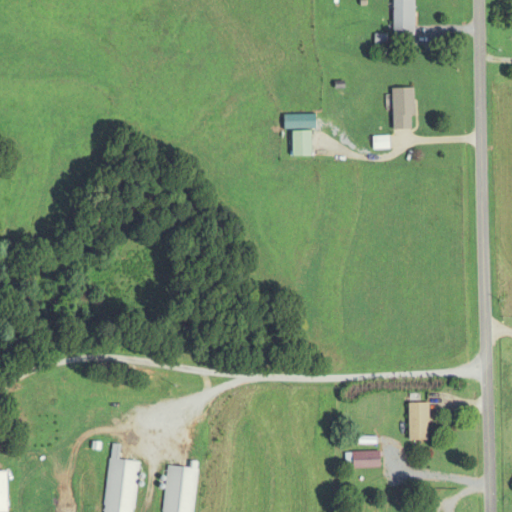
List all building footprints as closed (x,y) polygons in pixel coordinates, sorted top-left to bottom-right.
[(413,0),(391,0),(392,35),(414,35),(413,0)] [(413,130),(413,89),(392,89),(392,130),(413,130)] [(311,157),(311,131),(291,131),(291,157),(311,157)] [(408,442),(428,442),(428,403),(408,403),(408,442)] [(380,453),(344,453),(344,469),(380,469),(380,453)] [(100,511),(129,511),(134,462),(105,459),(100,511)] [(189,511),(195,467),(165,464),(160,511),(189,511)]
